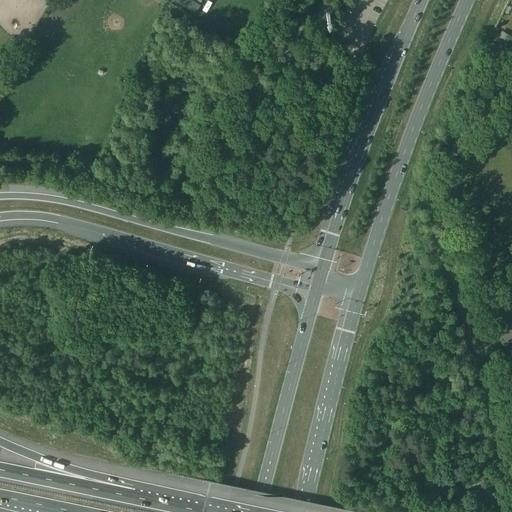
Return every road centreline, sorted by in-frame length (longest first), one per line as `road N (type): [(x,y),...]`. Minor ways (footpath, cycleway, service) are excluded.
road 1 (residential): [(511,481),(436,229),(460,136),(511,73)]
road 2 (unclassified): [(311,0),(254,156),(222,191),(190,195),(0,160)]
road 3 (motorway): [(322,270),(59,200),(0,196)]
road 4 (motorway): [(0,217),(61,219),(316,289)]
road 5 (primary): [(359,292),(411,133),(468,0)]
road 6 (primary): [(420,0),(322,270)]
road 7 (primary): [(316,289),(257,511)]
road 8 (primary): [(303,511),(359,292)]
road 9 (motorway): [(131,497),(0,441)]
road 10 (motorway): [(131,497),(0,470)]
